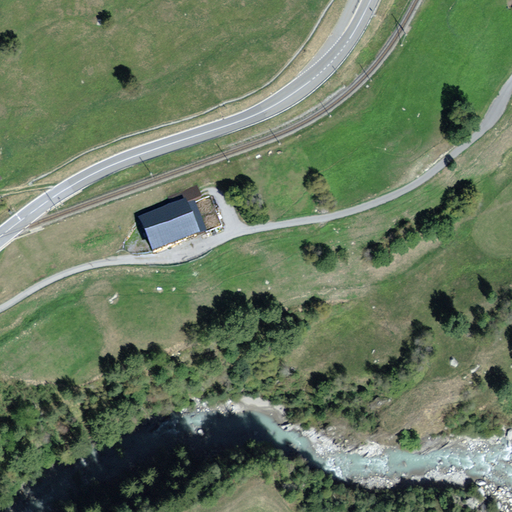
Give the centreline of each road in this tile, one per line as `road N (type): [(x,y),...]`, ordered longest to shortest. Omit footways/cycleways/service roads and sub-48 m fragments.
road 1 (unclassified): [(511,79),(476,136),(384,202),(245,230),(181,256),(73,268),(0,307)]
road 2 (primary): [(0,236),(80,177),(273,106),(325,66)]
